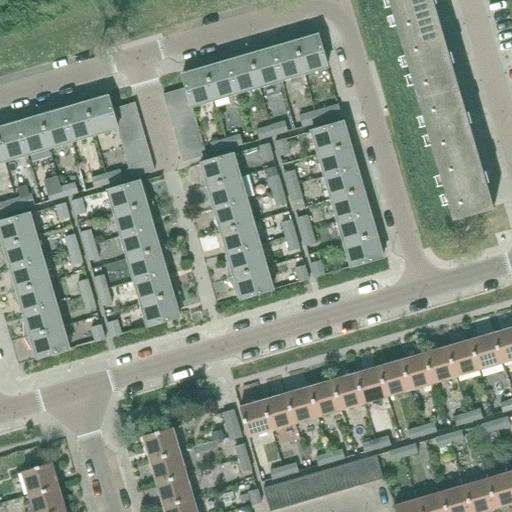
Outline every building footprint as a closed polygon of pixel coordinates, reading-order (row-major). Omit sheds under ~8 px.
[(388,0),(401,43),(441,31),(434,6),(437,5),(435,0),(388,0)] [(448,54),(441,31),(401,43),(418,102),(458,90),(451,66),(454,65),(451,53),(448,54)] [(304,76),(327,68),(318,36),(295,43),(304,76)] [(282,82),(304,76),(295,43),(272,50),(282,82)] [(260,89),(282,82),(272,50),(250,56),(260,89)] [(238,95),(260,89),(250,56),(228,63),(238,95)] [(215,102),(238,95),(228,63),(205,69),(215,102)] [(192,109),(215,102),(205,69),(182,76),(186,89),(189,100),(192,109)] [(167,106),(189,100),(186,89),(163,96),(167,106)] [(466,115),(458,90),(418,102),(435,161),(476,150),(469,126),(472,125),(469,114),(466,115)] [(118,130),(116,121),(113,110),(109,97),(86,104),(95,137),(118,130)] [(193,111),(192,109),(189,100),(167,106),(170,118),(193,111)] [(73,143),(95,137),(86,104),(64,111),(73,143)] [(116,121),(139,115),(135,104),(113,110),(116,121)] [(315,112),(319,124),(342,117),(338,105),(315,112)] [(51,149),(73,143),(64,111),(41,117),(51,149)] [(173,129),(196,123),(193,111),(170,118),(173,129)] [(302,128),(319,124),(315,112),(299,117),(302,128)] [(119,133),(142,126),(139,115),(116,121),(118,130),(119,133)] [(29,156),(51,149),(41,117),(19,124),(29,156)] [(176,141),(199,134),(196,123),(173,129),(176,141)] [(271,127),(274,137),(287,133),(284,123),(271,127)] [(318,156),(350,146),(343,123),(311,133),(318,156)] [(0,142),(6,163),(29,156),(19,124),(0,129),(0,142)] [(122,144),(145,137),(142,126),(119,133),(122,144)] [(259,141),(274,137),(271,127),(256,131),(259,141)] [(180,152),(203,145),(199,134),(176,141),(180,152)] [(226,140),(229,150),(242,146),(239,136),(226,140)] [(125,155),(148,149),(145,137),(122,144),(125,155)] [(214,154),(229,150),(226,140),(211,144),(214,154)] [(279,157),(289,154),(285,140),(276,143),(279,157)] [(183,164),(206,157),(203,145),(180,152),(183,164)] [(264,162),(274,159),(269,145),(259,148),(264,162)] [(325,178),(357,169),(350,146),(318,156),(325,178)] [(129,167),(152,160),(148,149),(125,155),(129,167)] [(483,174),(476,150),(435,161),(453,222),(494,210),(486,185),(489,184),(486,173),(483,174)] [(208,188),(240,178),(233,155),(201,165),(208,188)] [(132,178),(155,172),(152,160),(129,167),(132,178)] [(331,200),(363,191),(357,169),(325,178),(331,200)] [(106,174),(109,184),(123,180),(120,170),(106,174)] [(289,189),(298,186),(294,171),(284,174),(289,189)] [(95,189),(109,184),(106,174),(92,178),(95,189)] [(273,194),(283,191),(279,176),(268,179),(273,194)] [(214,210),(247,201),(240,178),(208,188),(214,210)] [(62,187),(65,198),(79,194),(76,183),(62,187)] [(115,215),(146,205),(140,183),(108,192),(115,215)] [(298,186),(289,189),(292,202),(302,200),(298,186)] [(50,202),(65,198),(62,187),(47,191),(50,202)] [(283,191),(273,194),(277,207),(286,204),(283,191)] [(338,223),(370,213),(363,191),(331,200),(338,223)] [(17,199),(20,211),(35,207),(32,195),(17,199)] [(0,216),(20,211),(17,199),(0,204),(0,216)] [(77,216),(86,213),(82,199),(72,202),(77,216)] [(295,211),(305,208),(302,200),(292,202),(295,211)] [(221,232),(253,223),(247,201),(214,210),(221,232)] [(60,221),(70,218),(66,204),(56,207),(60,221)] [(121,237),(153,228),(146,205),(115,215),(121,237)] [(305,208),(295,211),(298,220),(307,217),(305,208)] [(344,245),(376,236),(370,213),(338,223),(344,245)] [(0,232),(4,246),(37,237),(30,214),(0,223),(0,232)] [(301,233),(311,230),(307,217),(298,220),(301,233)] [(286,238),(296,235),(292,222),(282,224),(286,238)] [(227,255),(260,245),(253,223),(221,232),(227,255)] [(127,259),(160,250),(153,228),(121,237),(127,259)] [(86,247),(95,245),(91,230),(81,233),(86,247)] [(311,230),(301,233),(305,247),(315,244),(311,230)] [(70,252),(79,249),(75,235),(65,238),(70,252)] [(296,235),(286,238),(290,251),(299,249),(296,235)] [(351,268),(383,259),(376,236),(344,245),(351,268)] [(11,269),(43,260),(37,237),(4,246),(11,269)] [(95,245),(86,247),(90,261),(99,259),(95,245)] [(234,277),(266,268),(260,245),(227,255),(234,277)] [(79,249),(70,252),(74,266),(83,263),(79,249)] [(134,282),(166,273),(160,250),(127,259),(134,282)] [(17,292),(50,282),(43,260),(11,269),(17,292)] [(315,279),(325,276),(320,261),(311,264),(315,279)] [(299,284),(309,281),(304,266),(295,269),(299,284)] [(241,301),(273,291),(266,268),(234,277),(241,301)] [(140,304),(173,295),(166,273),(134,282),(140,304)] [(98,292),(108,289),(104,276),(95,279),(98,292)] [(83,297),(92,294),(88,281),(79,284),(83,297)] [(24,314),(56,305),(50,282),(17,292),(24,314)] [(108,289),(98,292),(102,306),(112,303),(110,296),(128,291),(126,285),(108,290),(108,289)] [(92,294),(83,297),(87,310),(96,308),(92,294)] [(147,328),(179,318),(173,295),(140,304),(147,328)] [(30,336),(63,327),(56,305),(24,314),(30,336)] [(111,338),(121,336),(117,321),(107,324),(111,338)] [(95,343),(105,340),(101,326),(91,328),(95,343)] [(37,360),(69,351),(63,327),(30,336),(37,360)] [(503,364),(511,361),(511,329),(495,335),(503,364)] [(480,370),(503,364),(495,335),(472,341),(480,370)] [(457,377),(480,370),(472,341),(448,348),(457,377)] [(434,384),(457,377),(448,348),(425,355),(434,384)] [(411,391),(434,384),(425,355),(402,362),(411,391)] [(388,397),(411,391),(402,362),(379,368),(388,397)] [(365,404),(388,397),(379,368),(356,375),(365,404)] [(342,411),(365,404),(356,375),(333,382),(342,411)] [(319,418),(342,411),(333,382),(310,389),(319,418)] [(296,424),(319,418),(310,389),(287,395),(296,424)] [(273,431),(296,424),(287,395),(264,402),(273,431)] [(503,414),(511,410),(511,400),(500,404),(503,414)] [(248,438),(273,431),(264,402),(240,409),(248,438)] [(468,414),(470,423),(483,419),(480,410),(468,414)] [(230,442),(242,438),(234,411),(222,414),(230,442)] [(457,427),(470,423),(468,414),(454,418),(457,427)] [(495,422),(497,431),(510,428),(507,418),(495,422)] [(484,435),(497,431),(495,422),(481,426),(484,435)] [(421,427),(424,436),(437,433),(434,423),(421,427)] [(411,440),(424,436),(421,427),(409,431),(411,440)] [(150,462),(179,453),(172,429),(143,437),(150,462)] [(448,435),(451,445),(463,441),(461,432),(448,435)] [(438,448),(451,445),(448,435),(435,439),(438,448)] [(375,440),(378,450),(390,446),(388,437),(375,440)] [(364,454),(378,450),(375,440),(362,444),(364,454)] [(239,461),(248,458),(244,445),(235,447),(239,461)] [(403,449),(405,458),(418,454),(415,445),(403,449)] [(392,462),(405,458),(403,449),(389,453),(392,462)] [(329,454),(332,463),(345,459),(342,450),(329,454)] [(157,485),(186,476),(179,453),(150,462),(157,485)] [(319,467),(332,463),(329,454),(316,458),(319,467)] [(372,483),(383,480),(376,457),(365,460),(372,483)] [(248,458),(239,461),(243,473),(252,471),(248,458)] [(361,486),(372,483),(365,460),(354,463),(361,486)] [(350,490),(361,486),(354,463),(343,466),(350,490)] [(29,497),(58,488),(51,464),(22,473),(29,497)] [(283,467),(286,477),(298,473),(296,464),(283,467)] [(338,493),(350,490),(343,466),(332,470),(338,493)] [(272,481),(286,477),(283,467),(270,471),(272,481)] [(327,496),(338,493),(332,470),(320,473),(327,496)] [(316,499),(327,496),(320,473),(309,476),(315,497),(316,499)] [(511,504),(511,482),(510,474),(487,480),(492,497),(495,510),(511,504)] [(193,499),(192,497),(186,476),(157,485),(164,507),(193,499)] [(316,499),(315,497),(309,476),(297,480),(303,497),(304,503),(316,499)] [(304,503),(303,497),(297,480),(286,483),(290,497),(293,506),(304,503)] [(487,511),(495,510),(492,497),(487,480),(463,487),(466,497),(470,511),(487,511)] [(293,506),(290,497),(286,483),(275,486),(278,497),(282,509),(293,506)] [(272,511),(282,509),(278,497),(275,486),(263,489),(270,511),(272,511)] [(470,511),(466,497),(463,487),(440,494),(441,497),(445,511),(470,511)] [(61,511),(65,511),(61,497),(58,488),(29,497),(33,511),(61,511)] [(261,504),(259,497),(257,491),(249,493),(252,507),(261,504)] [(445,511),(441,497),(440,494),(418,500),(420,511),(445,511)] [(165,511),(196,511),(193,499),(164,507),(165,511)] [(395,511),(420,511),(418,500),(394,508),(395,511)]
